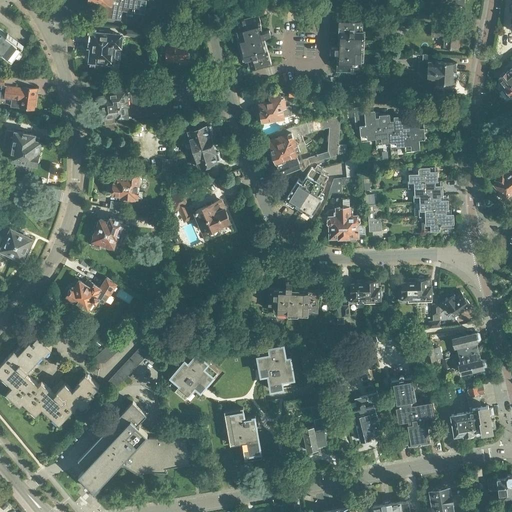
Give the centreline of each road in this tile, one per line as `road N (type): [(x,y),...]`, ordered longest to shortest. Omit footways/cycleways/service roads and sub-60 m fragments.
road 1 (residential): [(155,511),(511,453)]
road 2 (residential): [(224,84),(261,196),(286,239),(335,257),(475,245)]
road 3 (residential): [(57,40),(72,100),(75,190),(53,262),(0,331)]
road 4 (residential): [(475,245),(474,113),(491,0)]
road 5 (residential): [(224,84),(288,63),(322,65),(325,0)]
road 6 (residential): [(511,396),(475,245)]
